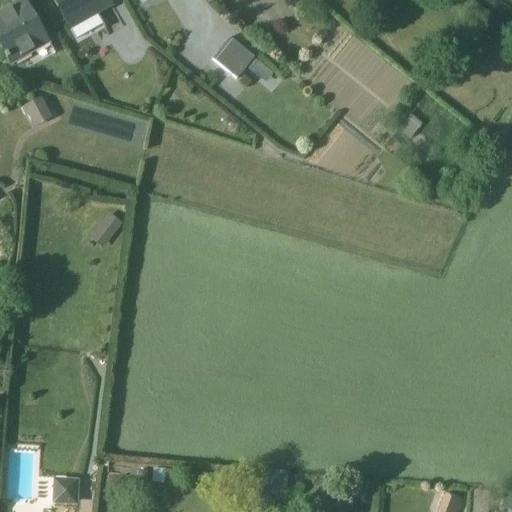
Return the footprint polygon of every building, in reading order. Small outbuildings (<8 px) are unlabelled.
[(23,0),(16,0),(0,9),(0,52),(9,68),(49,45),(23,0)] [(107,0),(49,0),(68,32),(112,7),(107,0)] [(245,69),(271,92),(280,81),(231,37),(211,60),(235,81),(245,69)] [(51,120),(40,98),(22,108),(32,129),(51,120)] [(397,127),(406,138),(420,126),(412,116),(397,127)] [(102,248),(120,222),(108,214),(90,239),(102,248)] [(233,505),(240,511),(266,511),(285,494),(286,473),(267,472),(233,505)] [(78,481),(51,479),(50,506),(77,507),(78,481)] [(457,511),(462,499),(441,491),(433,511),(457,511)] [(486,511),(488,494),(473,492),(471,511),(486,511)] [(511,511),(511,498),(499,498),(498,509),(506,510),(506,511),(511,511)]
